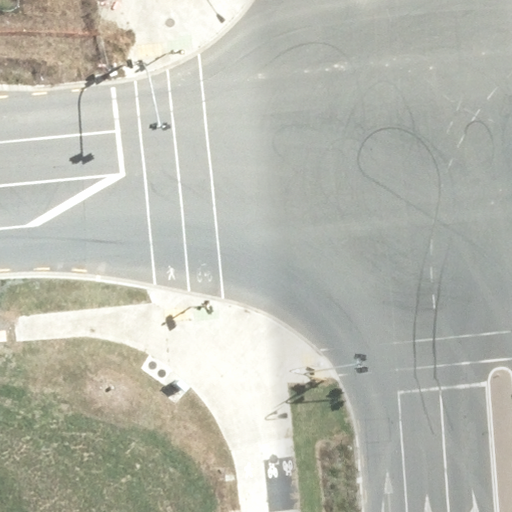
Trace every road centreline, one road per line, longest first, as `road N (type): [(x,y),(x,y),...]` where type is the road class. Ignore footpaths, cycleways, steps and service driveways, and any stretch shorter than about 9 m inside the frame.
road 1 (tertiary): [(416,511),(362,131)]
road 2 (tertiary): [(0,178),(362,131)]
road 3 (tertiary): [(362,131),(511,109)]
road 4 (tertiary): [(362,131),(350,0)]
